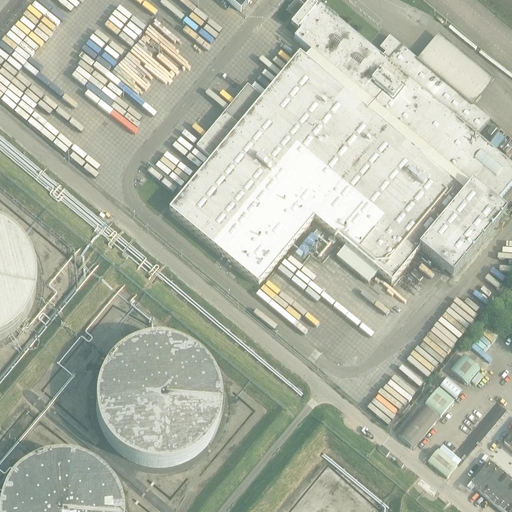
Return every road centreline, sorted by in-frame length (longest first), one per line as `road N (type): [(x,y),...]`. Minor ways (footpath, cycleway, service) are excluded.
road 1 (unknown): [(132,165),(70,101),(60,64),(70,34),(103,0)]
road 2 (unknown): [(410,462),(478,386),(494,389),(508,407),(484,445)]
